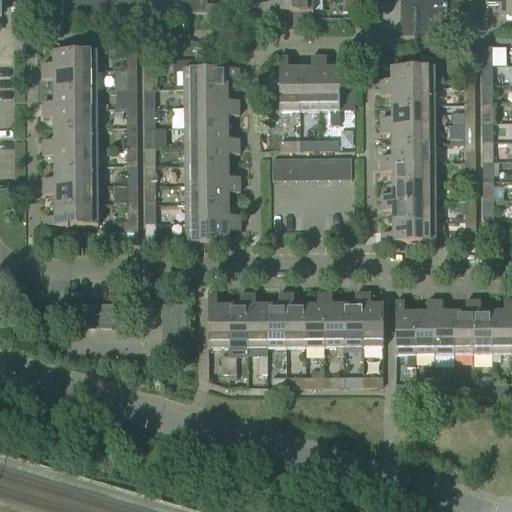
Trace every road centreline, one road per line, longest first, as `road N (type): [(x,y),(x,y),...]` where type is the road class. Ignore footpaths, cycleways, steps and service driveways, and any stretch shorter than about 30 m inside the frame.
road 1 (residential): [(511,279),(0,271)]
road 2 (residential): [(465,511),(0,372)]
road 3 (unknown): [(184,271),(172,48)]
road 4 (unknown): [(386,272),(374,50)]
road 5 (unknown): [(53,271),(59,320),(126,329),(145,315),(148,271)]
